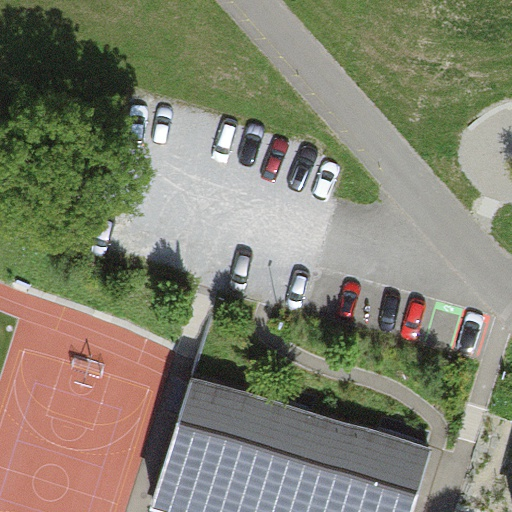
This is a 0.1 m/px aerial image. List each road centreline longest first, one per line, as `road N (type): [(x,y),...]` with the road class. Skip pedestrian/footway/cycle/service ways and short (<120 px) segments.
road 1 (residential): [(249,0),(511,301)]
road 2 (track): [(0,174),(101,198),(152,190)]
